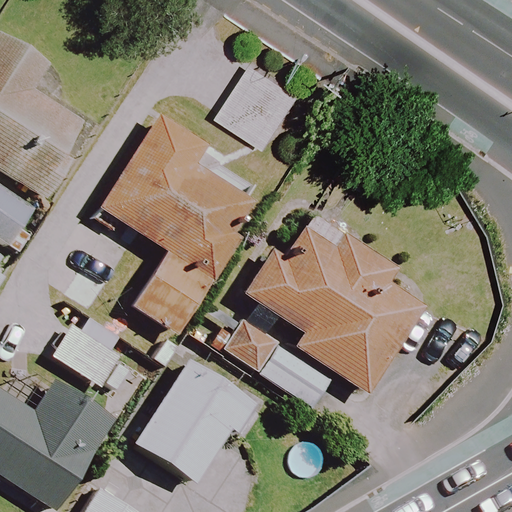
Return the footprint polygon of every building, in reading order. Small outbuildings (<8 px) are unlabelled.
[(0,66),(16,40),(0,30),(0,184),(52,102),(0,70),(0,66)] [(297,97),(249,67),(215,122),(263,152),(297,97)] [(195,152),(148,123),(90,217),(157,259),(123,314),(167,342),(217,261),(210,257),(240,207),(183,171),(195,152)] [(25,215),(0,199),(0,251),(1,252),(25,215)] [(306,417),(328,382),(357,401),(413,313),(379,292),(388,279),(302,225),(274,269),(257,258),(254,263),(199,350),(306,417)] [(126,371),(63,333),(44,364),(107,402),(126,371)] [(240,406),(180,367),(125,452),(185,491),(240,406)] [(24,422),(0,407),(0,485),(44,511),(50,511),(102,426),(43,390),(24,422)] [(119,511),(92,495),(82,511),(119,511)]
